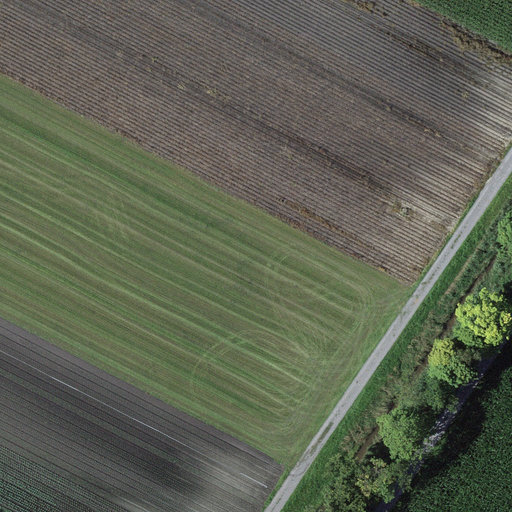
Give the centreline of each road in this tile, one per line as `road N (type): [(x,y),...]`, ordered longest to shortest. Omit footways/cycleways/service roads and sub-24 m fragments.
road 1 (track): [(511,163),(277,511)]
road 2 (track): [(511,326),(384,511)]
